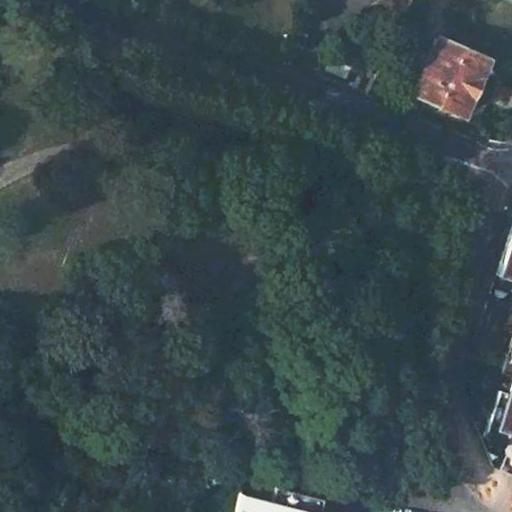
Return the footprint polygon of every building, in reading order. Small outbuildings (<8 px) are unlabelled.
[(432,43),(407,95),(457,113),(481,63),(432,43)] [(313,74),(362,92),(371,73),(313,52),(309,64),(311,64),(313,74)] [(398,71),(377,62),(371,73),(362,92),(384,100),(398,71)] [(349,126),(342,143),(389,159),(395,143),(349,126)] [(404,214),(375,206),(363,249),(391,257),(404,214)] [(490,465),(511,470),(511,216),(509,215),(492,281),(511,285),(511,321),(482,436),(497,440),(490,465)] [(131,478),(115,474),(109,499),(125,503),(131,478)] [(330,511),(331,509),(233,488),(227,511),(330,511)]
